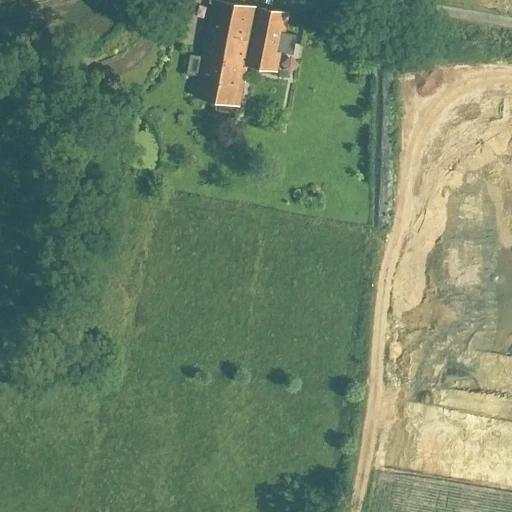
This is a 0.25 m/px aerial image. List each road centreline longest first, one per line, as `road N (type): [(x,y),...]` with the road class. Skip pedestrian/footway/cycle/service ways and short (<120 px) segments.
road 1 (track): [(0,63),(92,55),(150,33),(188,0)]
road 2 (residential): [(511,23),(355,0)]
